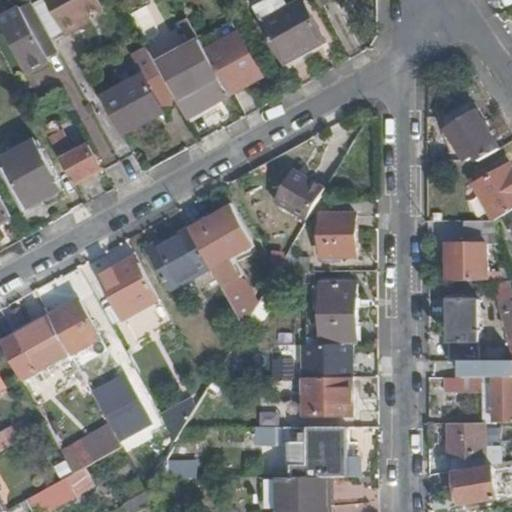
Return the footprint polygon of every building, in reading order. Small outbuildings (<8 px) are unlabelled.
[(50,57),(61,51),(32,0),(31,0),(1,18),(31,73),(52,61),(50,57)] [(106,7),(102,0),(50,0),(69,33),(88,22),(86,18),(106,7)] [(267,0),(255,7),(265,24),(267,23),(293,8),(288,0),(267,0)] [(304,1),(293,8),(267,23),(265,24),(287,64),(328,41),(304,1)] [(222,76),(233,95),(264,77),(240,33),(208,51),(215,63),(222,76)] [(203,41),(160,65),(162,69),(205,45),(203,41)] [(208,51),(205,45),(162,69),(176,95),(179,94),(192,118),(232,96),(221,77),(222,76),(215,63),(208,51)] [(161,70),(162,69),(160,65),(157,61),(150,49),(144,52),(155,73),(161,70)] [(104,97),(125,135),(167,112),(165,108),(178,101),(171,88),(161,70),(155,73),(148,77),(146,74),(104,97)] [(470,101),(442,117),(448,127),(476,110),(470,101)] [(478,114),(450,133),(469,164),(480,164),(501,151),(478,114)] [(52,138),(77,183),(103,168),(90,146),(81,151),(78,146),(73,149),(63,131),(52,138)] [(32,209),(66,190),(38,141),(4,160),(32,209)] [(511,212),(511,168),(511,166),(475,188),(491,216),(494,222),(495,223),(505,217),(511,212)] [(326,194),(327,192),(293,174),(274,206),(307,225),(326,194)] [(0,224),(16,216),(1,190),(0,188),(0,224)] [(193,234),(213,270),(224,290),(245,328),(247,325),(257,308),(232,262),(256,249),(235,212),(193,234)] [(340,259),(358,259),(358,214),(325,214),(324,264),(340,264),(340,259)] [(500,240),(495,223),(459,224),(459,240),(490,240),(500,240)] [(193,234),(191,230),(151,253),(171,291),(213,270),(193,234)] [(95,261),(102,273),(133,256),(127,244),(95,261)] [(450,283),(502,283),(502,274),(490,274),(490,246),(459,246),(450,246),(450,283)] [(278,273),(308,273),(308,262),(285,262),(278,273)] [(149,279),(141,265),(127,272),(121,276),(118,270),(103,278),(126,320),(162,301),(149,279)] [(121,276),(127,272),(124,267),(118,270),(121,276)] [(284,280),(277,275),(269,287),(261,301),(268,306),(284,280)] [(511,284),(495,284),(511,342),(511,284)] [(322,287),(315,288),(316,309),(322,309),(322,325),(324,325),(324,343),(357,343),(357,288),(353,287),(322,287)] [(451,301),(450,363),(462,363),(481,363),(481,301),(451,301)] [(80,302),(51,318),(52,319),(63,341),(71,355),(100,340),(80,302)] [(322,309),(316,309),(313,309),(313,321),(309,321),(308,342),(324,343),(324,325),(322,325),(322,309)] [(52,319),(3,346),(24,383),(72,357),(71,355),(63,341),(52,319)] [(354,346),(304,347),(305,379),(349,379),(353,379),(354,379),(354,346)] [(511,362),(481,363),(462,363),(462,380),(484,380),(495,380),(511,380),(511,362)] [(353,418),(353,379),(349,379),(305,379),(303,379),(304,418),(353,418)] [(143,408),(128,380),(103,393),(113,411),(111,412),(118,425),(132,418),(130,416),(143,408)] [(484,380),(484,393),(484,426),(487,426),(495,426),(495,380),(484,380)] [(495,426),(511,425),(511,380),(495,380),(495,426)] [(30,436),(22,423),(0,434),(0,441),(5,450),(30,436)] [(449,426),(450,474),(475,471),(500,466),(500,450),(484,449),(484,426),(449,426)] [(312,439),(311,427),(291,428),(292,441),(312,439)] [(349,429),(317,429),(317,447),(309,447),(309,479),(328,479),(362,479),(361,463),(349,463),(349,429)] [(123,450),(115,434),(82,452),(90,467),(123,450)] [(79,445),(63,454),(67,461),(82,452),(79,445)] [(90,467),(82,452),(67,461),(75,476),(90,467)] [(279,480),(298,480),(298,469),(292,469),(292,468),(275,468),(275,480),(279,480)] [(498,501),(493,469),(456,475),(459,494),(454,495),(455,500),(460,499),(461,507),(498,501)] [(329,511),(329,505),(328,479),(309,479),(298,480),(279,480),(279,511),(329,511)] [(164,480),(155,480),(147,492),(148,493),(154,503),(164,497),(164,480)] [(65,481),(28,501),(33,511),(51,511),(75,499),(65,481)] [(141,483),(123,493),(128,504),(147,494),(141,483)] [(138,511),(154,503),(148,493),(147,494),(128,504),(123,507),(126,511),(138,511)]
